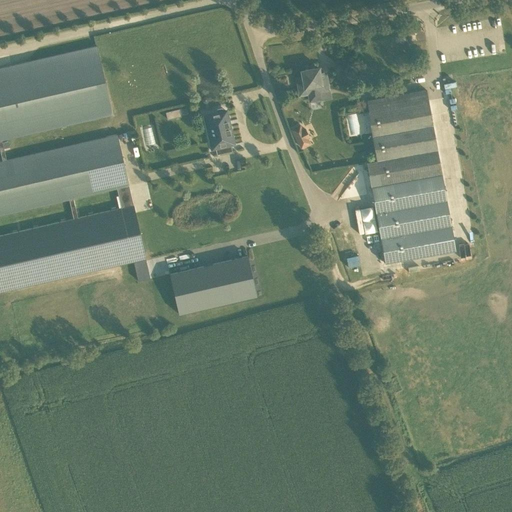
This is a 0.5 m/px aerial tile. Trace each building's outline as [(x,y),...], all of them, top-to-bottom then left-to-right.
[(6,160),(4,149),(9,147),(8,141),(2,142),(2,141),(112,115),(96,45),(0,67),(0,151),(2,161),(0,161),(0,292),(146,259),(133,205),(117,134),(6,160)] [(424,60),(408,63),(411,76),(426,73),(424,60)] [(441,65),(442,88),(454,87),(453,64),(441,65)] [(321,85),(318,68),(314,69),(314,68),(305,69),(305,71),(301,71),(302,77),(297,78),(299,95),(329,90),(327,83),(321,85)] [(426,89),(396,95),(366,100),(368,111),(367,112),(376,161),(366,162),(385,263),(455,250),(437,150),(426,89)] [(224,111),(223,109),(221,108),(217,109),(216,111),(216,113),(209,115),(211,125),(207,126),(211,143),(212,143),(213,148),(215,148),(216,155),(232,151),(230,144),(232,144),(230,136),(232,136),(229,126),(228,127),(227,121),(228,121),(226,111),(224,111)] [(302,126),(290,131),(298,151),(310,146),(308,140),(310,140),(306,130),(304,131),(302,126)] [(470,258),(470,246),(459,246),(459,259),(470,258)] [(247,256),(169,274),(178,314),(256,296),(247,256)]
